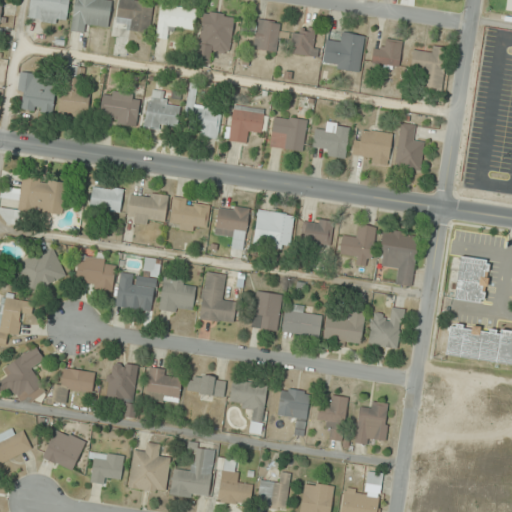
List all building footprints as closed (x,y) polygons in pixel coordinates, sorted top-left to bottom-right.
[(57,24),(58,16),(68,18),(69,0),(30,0),(28,20),(57,24)] [(109,26),(112,0),(74,0),(71,31),(88,33),(90,24),(109,26)] [(149,33),(152,3),(130,0),(118,0),(117,19),(127,20),(126,30),(149,33)] [(511,0),(504,0),(503,13),(511,13),(511,0)] [(196,9),(160,6),(157,37),(167,38),(167,28),(194,30),(196,9)] [(211,52),(229,54),(234,15),(203,12),(196,62),(210,63),(211,52)] [(279,21),(256,20),(255,50),(278,51),(279,21)] [(291,55),(317,55),(317,28),(302,28),(302,35),(291,35),(291,55)] [(326,40),(323,66),(360,71),(365,36),(342,33),(341,42),(326,40)] [(373,47),(372,65),(399,67),(401,41),(384,39),(384,48),(373,47)] [(447,48),(432,47),(431,53),(413,51),(411,73),(420,73),(419,91),(443,93),(447,48)] [(60,111),(88,115),(90,91),(81,90),(84,67),(65,65),(60,111)] [(58,79),(21,71),(17,90),(25,92),(22,109),(51,115),(58,79)] [(222,112),(193,108),(197,86),(190,85),(184,123),(195,125),(193,135),(217,139),(222,112)] [(176,132),(180,105),(161,103),(163,92),(150,89),(144,127),(176,132)] [(101,93),(102,122),(139,121),(138,93),(101,93)] [(265,109),(230,105),(226,140),(247,143),(249,132),(263,134),(265,109)] [(307,120),(274,116),(271,147),(304,150),(307,120)] [(312,152),(346,157),(350,126),(327,123),(326,132),(315,131),(312,152)] [(395,170),(421,173),(424,142),(416,141),(418,125),(400,123),(395,170)] [(21,210),(62,216),(67,182),(23,176),(22,189),(2,186),(0,198),(20,201),(18,210),(0,207),(0,221),(19,225),(21,210)] [(120,215),(124,190),(93,185),(89,211),(120,215)] [(165,226),(168,195),(131,191),(127,221),(165,226)] [(210,202),(174,197),(169,227),(206,232),(210,202)] [(250,208),(219,204),(215,235),(235,238),(233,249),(244,250),(250,208)] [(295,215),(258,210),(253,245),(290,250),(295,215)] [(331,247),(334,221),(303,218),(300,243),(331,247)] [(375,227),(356,225),(354,234),(343,233),(340,252),(351,254),(349,262),(370,265),(375,227)] [(419,234),(382,230),(378,265),(397,267),(395,284),(413,286),(419,234)] [(16,263),(30,293),(67,276),(54,246),(16,263)] [(75,284),(112,290),(117,260),(80,255),(75,284)] [(491,261),(460,256),(454,299),(483,303),(491,261)] [(115,307),(153,312),(161,260),(144,257),(142,276),(120,273),(115,307)] [(234,323),(237,302),(223,301),(227,274),(205,271),(199,319),(234,323)] [(195,288),(185,287),(186,277),(163,275),(160,310),(193,313),(195,288)] [(251,327),(277,330),(282,295),(256,291),(251,327)] [(19,336),(22,313),(32,315),(35,300),(5,296),(1,328),(0,327),(0,347),(6,348),(8,335),(19,336)] [(319,337),(322,316),(305,314),(306,307),(286,304),(282,332),(319,337)] [(399,349),(404,309),(393,307),(392,317),(372,314),(368,346),(399,349)] [(362,343),(366,310),(348,308),(347,319),(326,316),(324,339),(362,343)] [(445,357),(511,366),(511,331),(450,323),(445,357)] [(2,369),(7,376),(0,380),(0,391),(1,393),(9,387),(22,406),(46,390),(32,369),(45,360),(35,346),(2,369)] [(134,417),(138,365),(110,363),(107,403),(125,405),(124,416),(134,417)] [(145,400),(179,403),(183,372),(149,368),(145,400)] [(54,384),(52,403),(66,404),(68,390),(93,393),(95,372),(64,369),(62,385),(54,384)] [(224,397),(227,378),(190,374),(187,392),(224,397)] [(269,385),(233,380),(230,401),(241,403),(240,411),(253,413),(251,433),(262,434),(269,385)] [(310,391),(281,388),(278,416),(297,418),(295,435),(305,436),(310,391)] [(348,397),(331,395),(329,405),(320,404),(318,419),(326,420),(325,430),(331,430),(330,440),(342,441),(348,397)] [(390,403),(371,401),(370,410),(358,408),(355,443),(374,445),(375,437),(386,438),(390,403)] [(23,431),(16,435),(13,429),(0,434),(0,464),(32,449),(23,431)] [(43,458),(73,470),(85,441),(55,429),(43,458)] [(166,493),(171,457),(161,455),(163,444),(145,442),(144,452),(134,450),(128,488),(166,493)] [(174,468),(170,494),(208,500),(215,450),(196,447),(193,471),(174,468)] [(109,484),(110,476),(122,477),(124,455),(93,452),(90,482),(109,484)] [(250,506),(253,484),(237,482),(239,461),(221,458),(216,501),(250,506)] [(378,511),(383,473),(367,471),(364,491),(343,488),(340,511),(378,511)] [(260,480),(257,506),(287,509),(291,473),(282,472),(281,482),(260,480)] [(300,511),(330,511),(335,486),(305,481),(300,511)]
